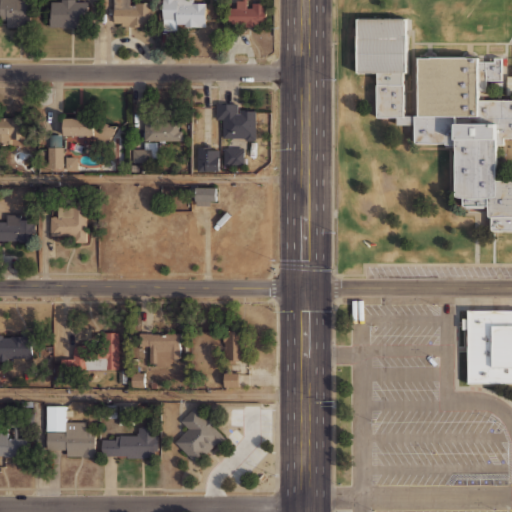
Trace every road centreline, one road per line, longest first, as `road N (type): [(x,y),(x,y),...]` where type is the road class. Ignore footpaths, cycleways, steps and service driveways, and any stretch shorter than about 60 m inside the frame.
road 1 (residential): [(305,71),(0,71)]
road 2 (secondary): [(0,287),(304,287)]
road 3 (residential): [(303,506),(0,506)]
road 4 (trunk): [(305,0),(304,287)]
road 5 (trunk): [(304,287),(303,511)]
road 6 (residential): [(511,286),(304,287)]
